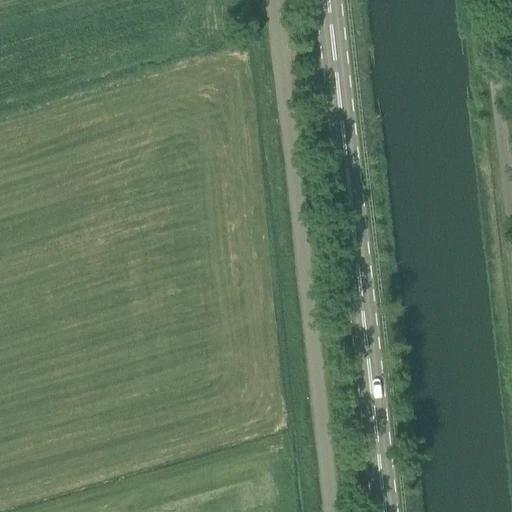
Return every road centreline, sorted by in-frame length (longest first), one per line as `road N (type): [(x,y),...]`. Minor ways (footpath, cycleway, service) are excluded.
road 1 (unclassified): [(326,511),(267,0)]
road 2 (primary): [(378,511),(322,0)]
road 3 (unclassified): [(511,170),(490,0)]
